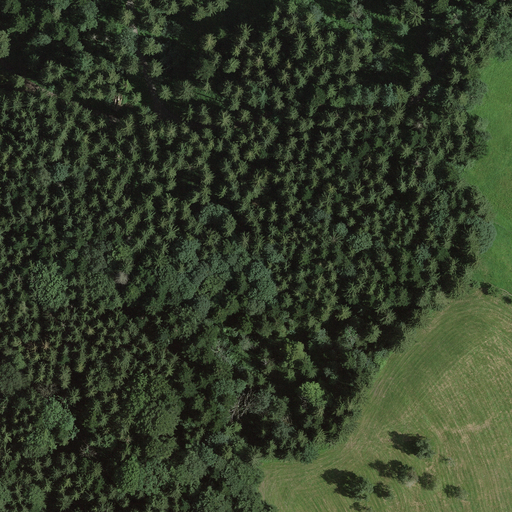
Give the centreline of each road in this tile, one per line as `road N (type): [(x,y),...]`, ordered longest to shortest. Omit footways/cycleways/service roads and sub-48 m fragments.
road 1 (track): [(496,0),(415,97),(183,127)]
road 2 (track): [(48,93),(134,123),(183,127),(157,98),(136,50),(132,0)]
road 3 (track): [(141,511),(64,412),(0,357)]
